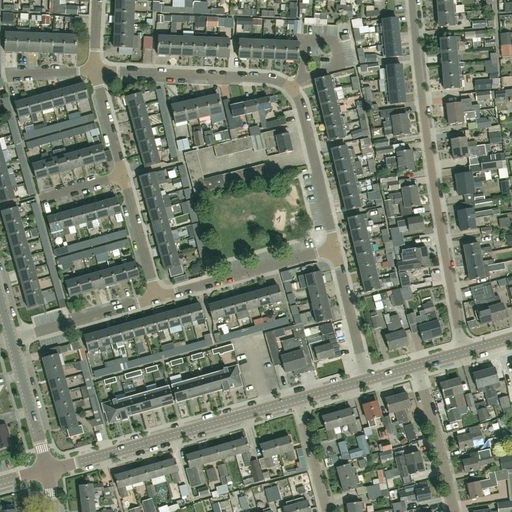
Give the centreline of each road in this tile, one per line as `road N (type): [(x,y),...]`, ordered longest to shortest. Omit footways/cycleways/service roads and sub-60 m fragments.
road 1 (residential): [(333,248),(298,100),(286,83),(94,70)]
road 2 (residential): [(463,352),(412,0)]
road 3 (tertiary): [(297,399),(46,467)]
road 4 (residential): [(155,296),(333,248)]
road 5 (residential): [(10,338),(155,296)]
road 6 (residential): [(454,511),(419,366)]
road 7 (residential): [(368,380),(333,248)]
road 8 (tertiary): [(46,467),(10,338)]
road 9 (residential): [(155,296),(121,172)]
